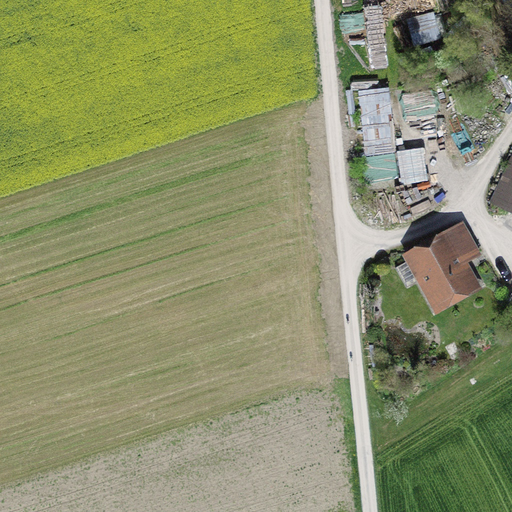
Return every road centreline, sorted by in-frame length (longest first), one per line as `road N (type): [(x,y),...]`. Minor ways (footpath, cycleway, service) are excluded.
road 1 (track): [(371,511),(324,0)]
road 2 (track): [(511,134),(464,212),(413,239),(347,244)]
